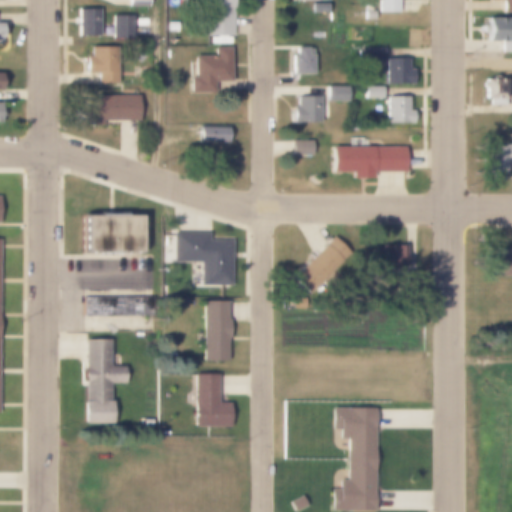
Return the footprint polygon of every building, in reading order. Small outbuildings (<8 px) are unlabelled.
[(230,0),(230,35),(200,35),(200,0),(230,0)] [(396,0),(396,13),(377,13),(377,0),(396,0)] [(511,0),(511,12),(500,12),(500,0),(511,0)] [(95,9),(95,36),(76,36),(76,9),(95,9)] [(372,11),(372,20),(362,20),(362,11),(372,11)] [(110,15),(129,15),(129,39),(110,39),(110,15)] [(507,40),(511,40),(511,53),(499,53),(499,41),(483,41),(483,18),(507,18),(507,40)] [(95,84),(95,73),(82,73),(82,56),(87,56),(87,47),(114,47),(114,84),(95,84)] [(217,80),(217,91),(186,91),(186,77),(191,77),(191,55),(211,55),(211,47),(227,47),(227,80),(217,80)] [(380,47),(380,61),(360,61),(360,47),(380,47)] [(309,48),(309,73),(288,73),(288,48),(309,48)] [(382,59),(405,59),(405,68),(409,68),(409,84),(382,84),(382,59)] [(489,79),(489,76),(493,76),(493,79),(501,79),(501,99),(481,99),(481,79),(489,79)] [(378,87),(378,102),(359,102),(359,87),(378,87)] [(79,95),(134,95),(134,121),(98,121),(98,124),(79,124),(79,95)] [(317,117),(317,124),(288,124),(288,107),(294,107),(294,96),(317,96),(317,104),(326,104),(326,117),(317,117)] [(404,97),(404,111),(409,111),(409,124),(383,124),(383,97),(404,97)] [(195,126),(224,126),(224,143),(195,143),(195,126)] [(288,141),(308,141),(308,155),(288,155),(288,141)] [(511,143),(511,164),(503,164),(503,173),(480,173),(481,146),(499,146),(500,143),(511,143)] [(368,172),(368,178),(348,178),(348,172),(328,172),(328,146),(402,146),(402,172),(368,172)] [(137,216),(137,253),(82,253),(82,216),(137,216)] [(205,240),(228,240),(228,285),(198,285),(198,262),(170,262),(170,232),(205,232),(205,240)] [(329,237),(348,254),(307,296),(289,279),(329,237)] [(378,246),(400,246),(400,272),(378,272),(378,246)] [(511,248),(511,276),(486,276),(487,248),(511,248)] [(403,271),(414,271),(414,284),(403,284),(403,271)] [(152,296),(152,316),(81,316),(81,296),(152,296)] [(199,301),(224,301),(224,363),(199,363),(199,301)] [(107,365),(121,365),(121,383),(107,383),(107,424),(80,424),(80,339),(107,339),(107,365)] [(190,374),(213,374),(213,403),(227,403),(227,426),(190,426),(190,374)] [(329,408),(370,408),(370,511),(329,511),(329,489),(335,489),(335,481),(343,481),(343,439),(335,439),(335,429),(329,429),(329,408)] [(290,511),(285,502),(297,496),(303,505),(290,511)]
